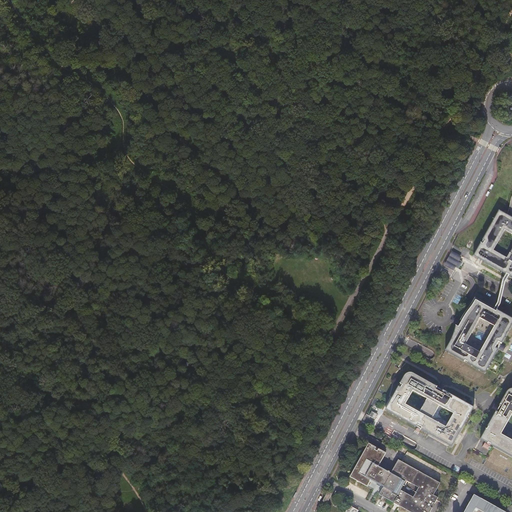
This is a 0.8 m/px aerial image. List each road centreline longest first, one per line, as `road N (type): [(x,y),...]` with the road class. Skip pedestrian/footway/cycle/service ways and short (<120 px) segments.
road 1 (track): [(9,0),(56,63),(115,103),(124,126),(120,145),(188,207),(214,265),(297,314),(337,327)]
road 2 (tertiary): [(490,120),(292,511)]
road 3 (tertiary): [(305,511),(507,130)]
road 4 (track): [(337,327),(316,362),(282,389),(0,494)]
road 5 (track): [(450,124),(337,327)]
road 6 (track): [(511,13),(450,124)]
